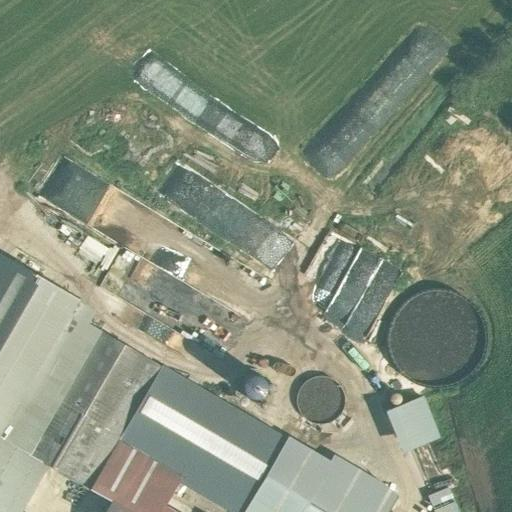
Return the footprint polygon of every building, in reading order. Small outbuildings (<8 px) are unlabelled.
[(179,280),(200,246),(62,157),(40,191),(179,280)] [(164,198),(277,266),(296,234),(183,166),(164,198)] [(180,330),(202,290),(122,247),(101,287),(180,330)] [(0,434),(78,302),(0,257),(0,434)] [(386,511),(396,497),(381,483),(332,455),(329,459),(287,436),(285,438),(162,366),(159,367),(88,325),(95,312),(78,302),(0,434),(0,511),(19,511),(45,467),(88,492),(109,502),(102,511),(174,511),(164,506),(177,484),(224,511),(386,511)] [(341,414),(344,402),(341,390),(332,381),(320,378),(308,381),(299,390),(296,402),(299,414),(308,423),(320,426),(332,423),(341,414)] [(439,439),(422,397),(383,412),(400,455),(439,439)]
